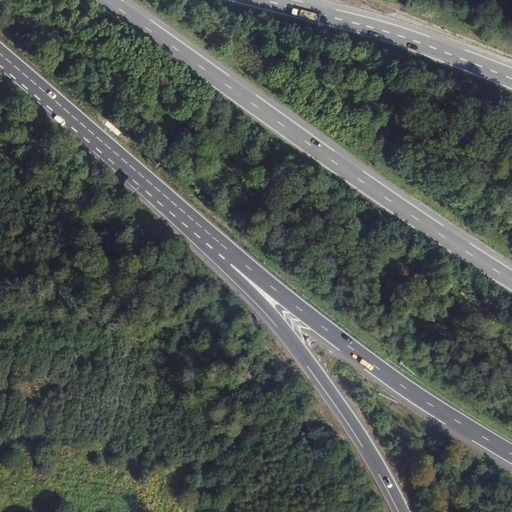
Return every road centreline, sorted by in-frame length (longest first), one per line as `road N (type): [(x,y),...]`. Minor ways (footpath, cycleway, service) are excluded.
road 1 (motorway): [(511,279),(105,0)]
road 2 (motorway): [(241,266),(382,372),(511,454)]
road 3 (motorway): [(0,55),(241,266)]
road 4 (motorway): [(241,266),(334,395),(402,511)]
road 5 (motorway): [(511,77),(387,31),(265,0)]
